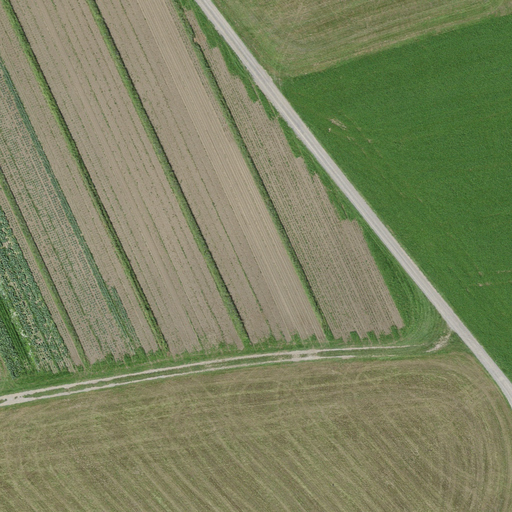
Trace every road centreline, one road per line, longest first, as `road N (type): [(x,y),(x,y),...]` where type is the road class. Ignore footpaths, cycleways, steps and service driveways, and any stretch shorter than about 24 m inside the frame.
road 1 (track): [(204,0),(511,390)]
road 2 (track): [(0,406),(362,349),(473,345)]
